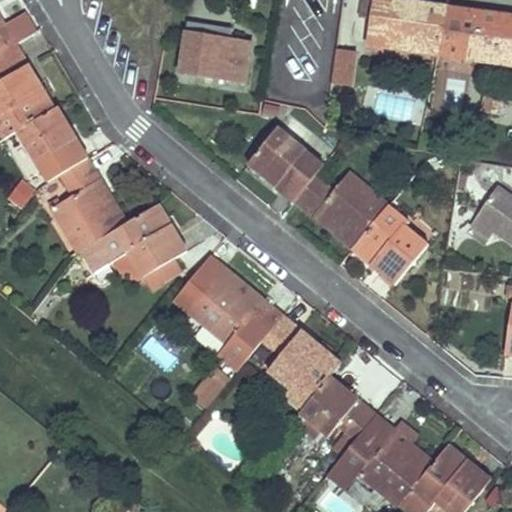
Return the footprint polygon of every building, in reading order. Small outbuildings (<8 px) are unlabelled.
[(355,0),(352,46),(368,47),(371,0),(355,0)] [(511,64),(511,16),(390,0),(376,0),(370,45),(511,64)] [(10,30),(0,12),(0,26),(5,35),(7,34),(11,32),(10,30)] [(245,82),(252,44),(232,41),(207,37),(208,26),(190,23),(183,72),(245,82)] [(5,35),(0,26),(0,55),(19,44),(11,32),(7,34),(5,35)] [(232,41),(233,29),(209,26),(208,26),(207,37),(232,41)] [(0,70),(25,57),(26,56),(19,44),(0,55),(0,70)] [(355,89),(358,53),(334,51),(331,87),(355,89)] [(0,79),(2,83),(32,66),(26,56),(25,57),(0,70),(0,79)] [(51,114),(41,95),(40,95),(45,92),(32,66),(2,83),(0,83),(0,115),(1,117),(0,117),(0,130),(6,141),(20,132),(51,114)] [(509,101),(510,94),(487,88),(482,110),(499,114),(503,99),(509,101)] [(57,110),(45,92),(40,95),(41,95),(51,114),(57,110)] [(91,160),(60,109),(57,110),(51,114),(20,132),(38,163),(51,155),(63,176),(91,160)] [(299,163),(308,152),(280,128),(250,165),(278,188),(299,163)] [(71,187),(98,171),(91,160),(63,176),(70,187),(71,187)] [(288,190),(305,169),(299,163),(278,188),(285,194),(288,190)] [(296,203),(316,177),(305,169),(288,190),(285,194),(296,203)] [(359,244),(386,211),(365,192),(368,188),(352,173),(336,193),(327,187),(333,179),(322,170),(316,177),(296,203),(307,211),(312,206),(336,225),(331,229),(330,230),(354,250),(359,244)] [(114,198),(100,173),(98,171),(71,187),(70,187),(75,196),(76,195),(97,183),(97,184),(109,202),(114,198)] [(131,223),(115,199),(114,198),(109,202),(97,184),(97,183),(76,195),(75,196),(52,209),(65,230),(72,226),(85,248),(85,249),(113,233),(131,223)] [(390,206),(373,191),(368,188),(365,192),(386,211),(390,206)] [(477,219),(496,232),(511,243),(511,196),(499,188),(477,219)] [(173,222),(163,206),(163,205),(156,209),(156,210),(168,229),(168,228),(175,225),(173,222)] [(336,225),(312,206),(307,211),(330,230),(331,229),(336,225)] [(398,285),(429,245),(407,227),(411,222),(390,206),(386,211),(359,244),(361,246),(378,260),(375,265),(374,266),(398,285)] [(191,251),(175,225),(168,228),(168,229),(156,210),(156,209),(131,223),(113,233),(127,256),(131,254),(132,254),(147,278),(191,251)] [(496,232),(477,219),(472,226),(491,239),(496,232)] [(85,248),(72,226),(65,230),(79,252),(79,253),(85,249),(85,248)] [(378,260),(361,246),(359,244),(354,250),(374,266),(375,265),(378,260)] [(147,278),(132,254),(131,254),(127,256),(119,269),(131,288),(147,278)] [(270,311),(247,293),(251,287),(229,269),(193,313),(232,346),(247,327),(266,341),(286,316),(275,307),(270,311)] [(273,306),(253,289),(251,287),(247,293),(270,311),(275,307),(273,306)] [(277,349),(297,325),(286,316),(266,341),(277,350),(277,349)] [(283,356),(304,331),(303,330),(297,325),(277,349),(277,350),(283,356)] [(306,410),(334,376),(340,368),(324,356),(328,350),(304,331),(283,356),(272,371),(295,389),(289,396),(306,410)] [(164,370),(176,356),(151,335),(139,349),(164,370)] [(344,363),(329,351),(328,350),(324,356),(340,368),(344,363)] [(207,410),(229,385),(212,370),(190,396),(207,410)] [(358,441),(380,415),(334,376),(306,410),(297,422),(325,445),(340,427),(349,433),(336,449),(346,457),(358,441)] [(390,423),(380,415),(358,441),(346,457),(342,461),(359,475),(377,489),(381,485),(404,503),(437,462),(414,443),(420,436),(403,422),(397,429),(391,437),(384,431),(390,423)] [(397,429),(390,423),(384,431),(391,437),(397,429)] [(469,461),(452,447),(450,445),(446,451),(464,466),(469,461)] [(450,511),(466,511),(493,480),(469,461),(464,466),(446,451),(437,462),(404,503),(402,505),(410,511),(429,511),(438,502),(450,511)] [(346,491),(359,475),(342,461),(329,477),(346,491)] [(404,503),(381,485),(377,489),(399,508),(402,505),(404,503)]
